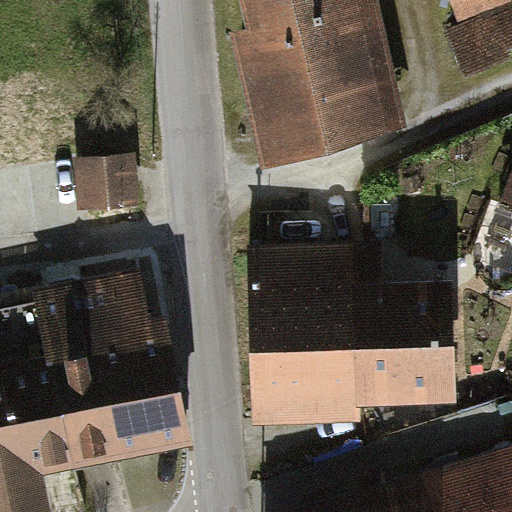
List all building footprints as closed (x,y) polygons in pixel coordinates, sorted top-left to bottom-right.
[(272,151),(385,125),(355,0),(257,0),(264,28),(245,32),(272,151)] [(457,0),(463,16),(511,0),(457,0)] [(506,42),(511,39),(511,10),(453,35),(468,69),(510,52),(506,42)] [(129,154),(86,157),(88,204),(132,201),(129,154)] [(353,252),(252,255),(256,389),(451,383),(448,291),(368,294),(367,274),(373,274),(372,252),(353,253),(353,252)] [(141,278),(42,297),(72,453),(187,429),(165,322),(150,325),(141,278)] [(32,459),(72,453),(42,297),(0,304),(0,511),(25,511),(41,509),(32,459)] [(511,511),(511,455),(421,481),(429,511),(511,511)] [(429,511),(421,481),(421,480),(307,511),(429,511)]
